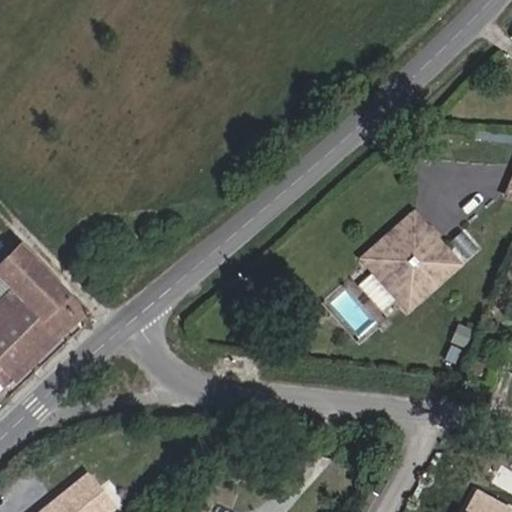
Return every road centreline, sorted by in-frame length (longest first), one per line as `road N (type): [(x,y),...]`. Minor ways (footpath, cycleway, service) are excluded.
road 1 (tertiary): [(500,0),(418,105),(224,261),(121,356)]
road 2 (residential): [(511,403),(267,360),(121,356)]
road 3 (tertiary): [(121,356),(0,465)]
road 4 (unknown): [(430,389),(370,511)]
